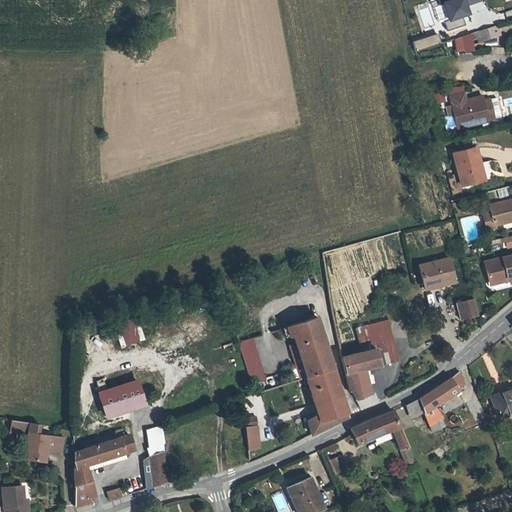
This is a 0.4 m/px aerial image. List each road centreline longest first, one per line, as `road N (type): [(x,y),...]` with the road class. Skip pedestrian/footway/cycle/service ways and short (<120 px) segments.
road 1 (residential): [(355,420),(442,375),(511,316)]
road 2 (residential): [(218,482),(355,420)]
road 3 (residential): [(218,482),(100,511)]
